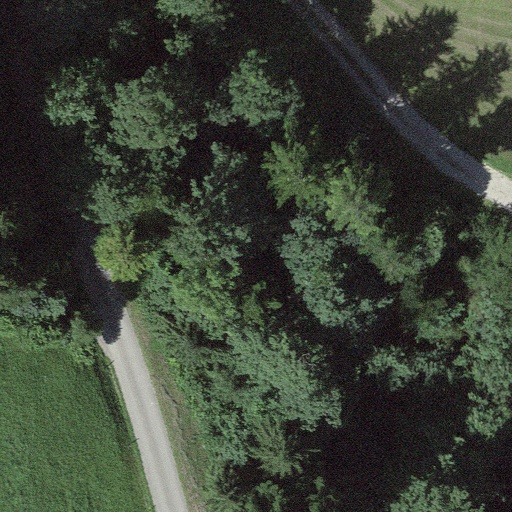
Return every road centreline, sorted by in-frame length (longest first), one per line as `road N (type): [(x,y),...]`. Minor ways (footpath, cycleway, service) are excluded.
road 1 (unclassified): [(29,0),(54,176),(141,359),(177,511)]
road 2 (track): [(301,0),(434,145),(511,207)]
